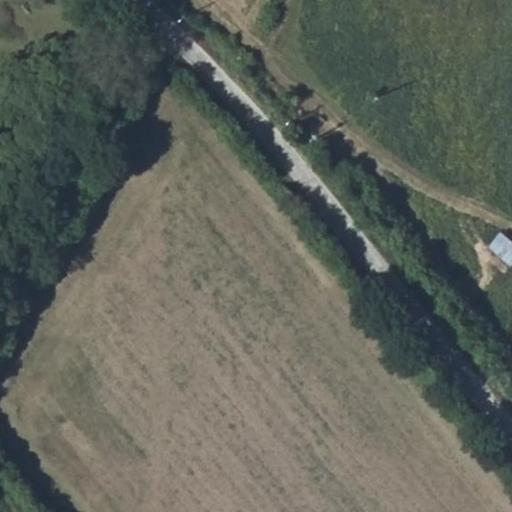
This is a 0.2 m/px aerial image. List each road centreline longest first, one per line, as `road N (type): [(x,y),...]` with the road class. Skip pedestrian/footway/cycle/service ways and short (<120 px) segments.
road 1 (unclassified): [(140,0),(322,202),(511,436)]
road 2 (track): [(157,17),(0,309)]
